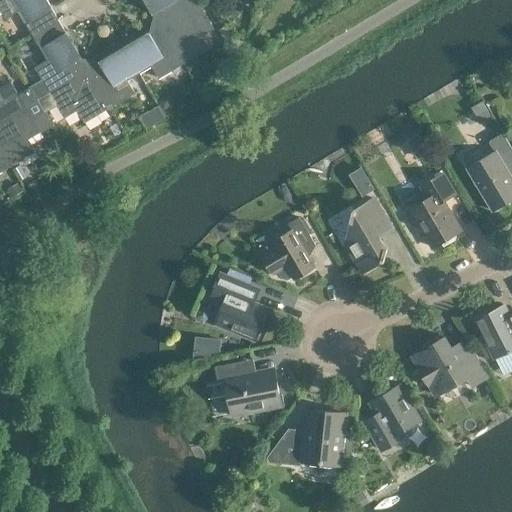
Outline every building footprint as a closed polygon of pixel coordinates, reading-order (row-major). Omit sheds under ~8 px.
[(0,0),(0,7),(6,18),(18,10),(33,35),(59,20),(46,0),(0,0)] [(145,0),(154,14),(164,17),(173,19),(199,4),(196,0),(145,0)] [(214,29),(199,4),(173,19),(164,17),(159,35),(169,37),(184,63),(209,48),(202,36),(214,29)] [(81,58),(59,20),(33,35),(48,60),(36,67),(43,80),(31,87),(38,99),(76,77),(78,67),(81,58)] [(229,28),(219,34),(228,48),(237,42),(229,28)] [(149,33),(124,47),(139,73),(152,66),(159,78),(184,63),(169,37),(159,35),(149,33)] [(19,44),(9,50),(15,59),(22,55),(23,51),(19,44)] [(139,73),(124,47),(99,62),(97,72),(94,81),(110,107),(135,93),(127,80),(139,73)] [(97,72),(78,67),(76,77),(38,99),(45,112),(58,105),(65,117),(77,110),(85,122),(110,107),(94,81),(97,72)] [(0,88),(0,121),(38,99),(31,87),(19,94),(11,82),(0,88)] [(45,112),(38,99),(0,121),(0,148),(11,166),(35,151),(28,139),(40,131),(33,119),(45,112)] [(165,100),(158,104),(163,113),(174,106),(171,101),(165,100)] [(482,101),(471,107),(480,122),(490,115),(482,101)] [(157,106),(148,111),(155,123),(164,118),(157,106)] [(511,151),(511,148),(502,133),(490,140),(489,143),(495,152),(468,169),(492,210),(511,198),(511,178),(500,158),(511,151)] [(419,136),(407,143),(411,150),(423,143),(419,136)] [(0,148),(0,172),(11,166),(0,148)] [(20,163),(12,168),(19,180),(27,175),(20,163)] [(361,165),(349,172),(353,179),(359,180),(367,175),(361,165)] [(461,231),(443,201),(455,194),(443,173),(421,186),(428,198),(405,212),(419,235),(426,231),(434,245),(432,246),(433,247),(461,231)] [(16,182),(6,188),(11,196),(21,190),(16,182)] [(387,249),(385,248),(379,238),(393,229),(374,198),(355,210),(353,209),(349,222),(352,223),(346,245),(362,272),(382,261),(384,262),(387,249)] [(272,274),(286,265),(294,279),(315,267),(306,251),(316,245),(299,217),(288,224),(292,230),(272,242),(276,248),(262,256),(272,274)] [(326,237),(330,244),(335,241),(331,234),(326,237)] [(216,323),(255,339),(268,309),(250,302),(248,297),(253,287),(220,274),(212,294),(220,297),(216,305),(218,309),(221,310),(216,323)] [(511,319),(504,306),(476,320),(494,358),(511,348),(511,319)] [(194,335),(192,358),(219,352),(221,338),(194,335)] [(488,377),(468,342),(466,339),(465,339),(467,343),(453,351),(444,337),(413,356),(419,366),(418,366),(430,385),(437,395),(438,395),(438,394),(467,377),(472,386),(488,377)] [(249,411),(281,405),(274,369),(249,374),(246,360),(215,367),(218,382),(225,380),(232,415),(235,414),(237,416),(247,413),(249,411)] [(419,420),(399,386),(371,403),(379,417),(378,421),(368,427),(382,450),(392,444),(393,440),(397,441),(408,435),(409,431),(407,427),(419,420)] [(346,414),(307,409),(304,431),(289,429),(268,457),(270,462),(300,465),(303,461),(341,465),(346,414)] [(363,490),(351,497),(355,504),(367,497),(363,490)] [(336,503),(335,511),(343,511),(344,503),(336,503)]
